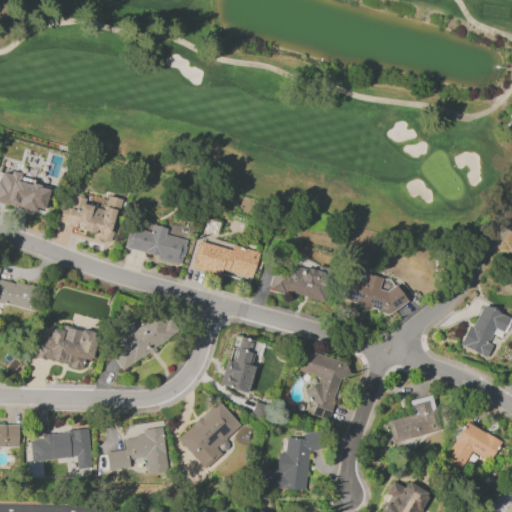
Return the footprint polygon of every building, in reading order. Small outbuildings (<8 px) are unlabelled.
[(22,200),(0,194),(0,170),(6,172),(3,165),(19,159),(25,173),(29,174),(32,164),(61,172),(51,208),(22,200)] [(107,195),(124,200),(112,243),(92,237),(93,235),(80,231),(82,227),(76,226),(76,228),(64,224),(65,223),(58,221),(62,207),(68,209),(68,207),(71,208),(74,196),(85,199),(86,194),(106,200),(107,195)] [(128,227),(149,232),(151,225),(167,229),(166,234),(187,240),(185,246),(186,247),(183,257),(182,257),(180,265),(157,259),(157,258),(146,254),(137,252),(138,251),(134,250),(133,251),(130,250),(130,249),(126,248),(122,247),(128,227)] [(259,253),(251,278),(221,269),(219,277),(203,273),(207,260),(196,256),(200,241),(230,250),(232,245),(239,247),(239,246),(243,247),(242,248),(259,253)] [(0,260),(2,261),(0,267),(0,278),(15,283),(15,281),(37,288),(30,312),(2,304),(0,313),(0,260)] [(334,276),(326,304),(285,292),(284,295),(267,290),(275,260),(304,268),(303,270),(307,271),(308,268),(322,272),(322,273),(334,276)] [(407,301),(385,317),(380,310),(335,297),(341,278),(350,280),(353,269),(381,278),(378,289),(386,291),(395,284),(407,301)] [(481,306),(493,307),(499,314),(511,320),(505,333),(503,332),(500,338),(492,335),(488,343),(493,346),(487,358),(458,345),(467,325),(471,327),(481,306)] [(176,330),(171,334),(172,335),(159,345),(159,344),(154,348),(155,350),(149,355),(148,353),(141,358),(123,371),(110,353),(120,345),(117,342),(120,340),(121,342),(123,340),(121,337),(126,334),(127,335),(152,316),(156,321),(162,316),(166,321),(168,319),(176,330)] [(52,327),(64,331),(65,327),(82,332),(83,330),(91,332),(91,334),(94,335),(93,340),(95,340),(93,348),(96,349),(94,358),(90,356),(89,360),(84,359),(81,370),(70,367),(70,366),(46,358),(45,361),(35,358),(40,342),(42,343),(44,335),(49,336),(52,327)] [(268,346),(286,354),(274,385),(273,385),(271,390),(270,390),(265,404),(242,395),(243,390),(217,380),(225,360),(237,358),(260,367),(268,346)] [(319,378),(297,371),(304,350),(341,362),(343,361),(349,374),(339,379),(332,400),(334,400),(329,417),(313,412),(315,406),(314,406),(312,406),(310,404),(304,390),(317,384),(319,378)] [(388,421),(413,414),(409,401),(431,395),(440,429),(401,440),(401,441),(394,443),(388,421)] [(176,439),(192,424),(191,423),(199,416),(200,417),(217,401),(239,425),(215,447),(221,453),(203,469),(176,439)] [(465,422),(501,442),(495,452),(489,462),(471,451),(460,470),(443,460),(465,422)] [(18,447),(0,446),(0,426),(18,426),(18,447)] [(161,427),(162,434),(161,434),(167,471),(147,474),(145,457),(130,459),(129,455),(125,455),(123,439),(135,438),(134,435),(142,434),(141,430),(161,427)] [(87,428),(91,468),(78,469),(76,456),(32,461),(30,440),(48,438),(48,437),(69,435),(69,430),(87,428)] [(302,438),(301,434),(324,429),(328,447),(309,452),(305,491),(262,487),(264,473),(276,474),(278,452),(284,453),(285,437),(302,438)] [(391,481),(403,487),(407,481),(428,492),(425,496),(427,497),(421,509),(422,510),(421,511),(381,511),(390,496),(385,493),(391,481)]
